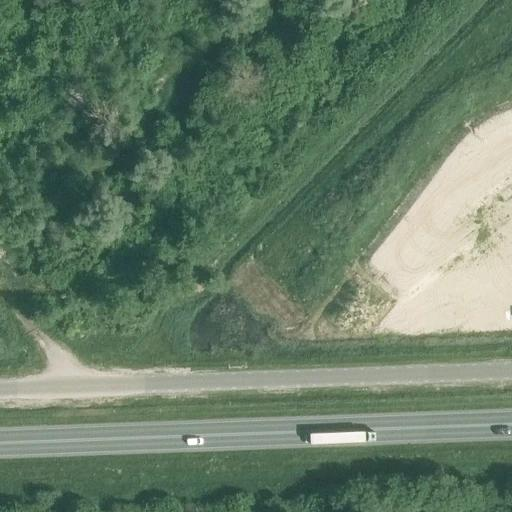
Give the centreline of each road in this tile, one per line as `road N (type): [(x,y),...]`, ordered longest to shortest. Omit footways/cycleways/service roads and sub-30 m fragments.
road 1 (trunk): [(511,422),(0,441)]
road 2 (unclassified): [(0,390),(511,372)]
road 3 (track): [(71,388),(0,290)]
